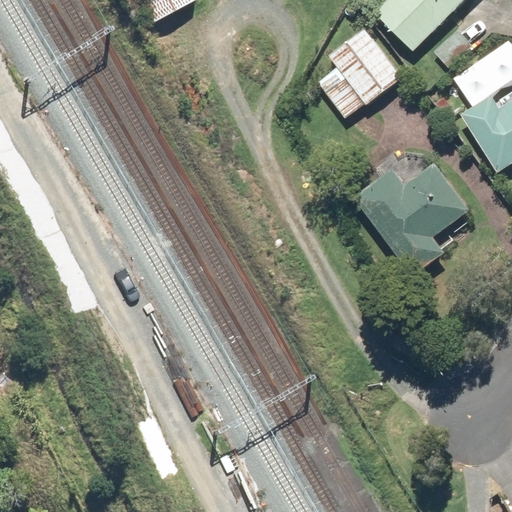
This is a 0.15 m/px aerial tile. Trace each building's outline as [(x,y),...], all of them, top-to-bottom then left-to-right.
[(195,0),(130,0),(144,26),(195,0)] [(479,0),(397,0),(383,14),(424,55),(479,0)] [(405,80),(368,26),(332,51),(344,68),(323,83),(349,120),(405,80)] [(478,46),(463,30),(438,53),(453,69),(478,46)] [(503,174),(511,168),(511,105),(509,108),(501,96),(468,117),(503,174)] [(399,166),(357,197),(417,278),(452,253),(439,235),(479,205),(447,161),(413,186),(399,166)]
